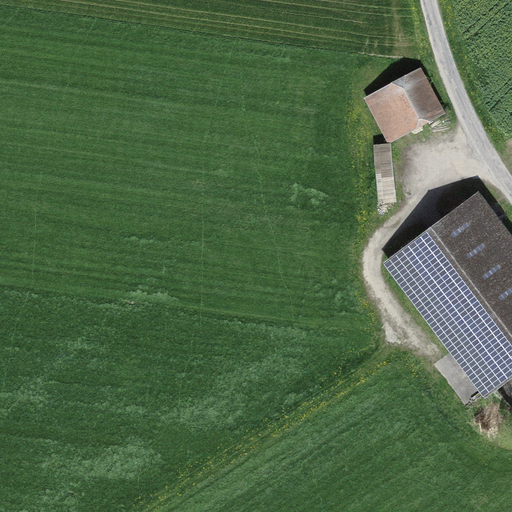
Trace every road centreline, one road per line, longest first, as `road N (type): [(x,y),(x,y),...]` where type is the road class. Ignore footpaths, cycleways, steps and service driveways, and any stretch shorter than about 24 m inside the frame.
road 1 (track): [(406,331),(373,364),(139,511)]
road 2 (track): [(482,146),(369,257),(367,281),(437,360)]
road 3 (unclassified): [(428,0),(460,103),(511,191)]
